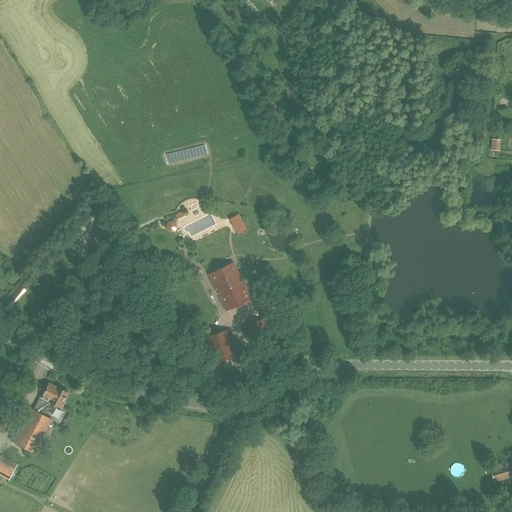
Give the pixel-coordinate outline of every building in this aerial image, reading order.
[(501,139),(492,139),(491,150),(500,150),(501,139)] [(183,212),(176,215),(180,222),(187,219),(183,212)] [(246,229),(239,214),(230,219),(237,233),(246,229)] [(227,311),(251,299),(234,262),(209,274),(227,311)] [(285,293),(270,301),(276,313),(291,305),(285,293)] [(272,337),(267,318),(246,325),(251,344),(272,337)] [(236,355),(228,330),(207,337),(215,362),(236,355)] [(205,342),(196,344),(200,357),(209,354),(205,342)] [(271,365),(267,353),(250,358),(255,370),(271,365)] [(49,384),(42,397),(45,399),(43,405),(48,407),(54,410),(57,405),(62,408),(65,401),(64,401),(68,393),(67,392),(67,391),(63,389),(62,390),(57,387),(56,387),(49,384)] [(35,411),(33,409),(28,407),(14,434),(19,437),(15,443),(34,453),(52,419),(44,415),(35,411)] [(0,475),(9,480),(18,464),(0,453),(0,475)] [(511,475),(511,456),(489,464),(494,481),(511,475)]
